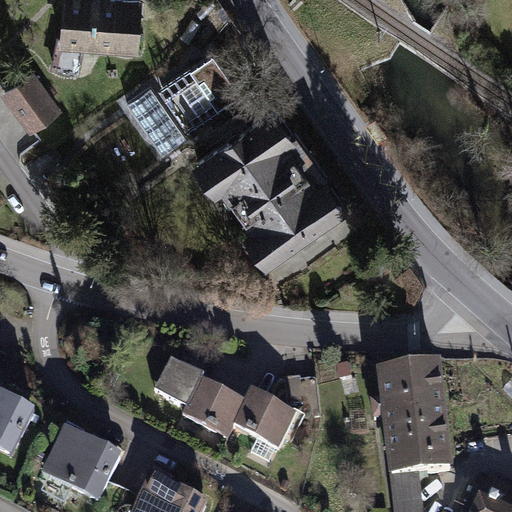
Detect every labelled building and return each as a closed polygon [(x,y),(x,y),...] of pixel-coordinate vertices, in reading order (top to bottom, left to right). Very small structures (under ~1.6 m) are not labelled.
[(139,0),(65,0),(62,41),(136,47),(139,0)] [(131,98),(158,146),(237,103),(209,54),(131,98)] [(31,74),(5,93),(31,130),(58,111),(31,74)] [(272,108),(198,161),(268,259),(342,207),(272,108)] [(255,403),(181,364),(166,392),(240,431),(246,421),(255,403)] [(437,368),(380,375),(396,511),(420,511),(416,474),(450,470),(437,368)] [(0,448),(21,460),(45,416),(0,391),(0,448)] [(291,449),(307,422),(262,395),(246,421),(291,449)] [(94,502),(124,453),(76,425),(47,473),(94,502)] [(511,511),(511,493),(479,479),(464,511),(511,511)] [(214,511),(218,506),(170,480),(159,500),(146,493),(136,511),(214,511)]
